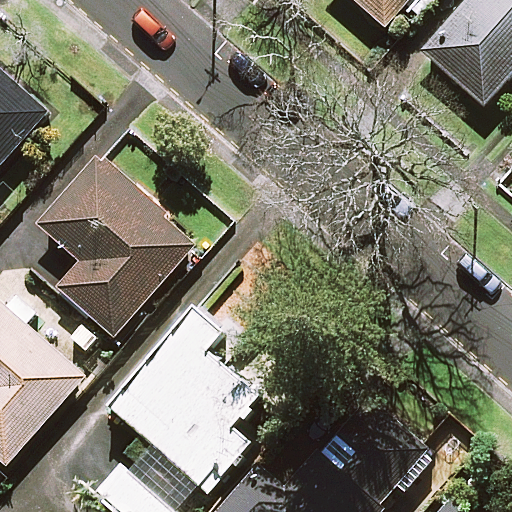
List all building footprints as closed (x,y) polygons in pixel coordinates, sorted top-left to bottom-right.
[(352,0),(388,31),(414,0),(352,0)] [(511,0),(472,0),(425,53),(486,108),(511,79),(511,0)] [(0,172),(51,116),(0,70),(0,172)] [(104,164),(99,159),(39,225),(82,264),(59,289),(115,339),(197,248),(166,220),(170,215),(108,160),(104,164)] [(89,381),(0,301),(0,461),(9,470),(89,381)] [(226,336),(201,314),(115,412),(210,496),(253,447),(235,431),(262,400),(210,355),(226,336)] [(385,511),(402,494),(322,423),(273,478),(262,468),(222,511),(385,511)] [(173,511),(126,467),(98,496),(114,511),(173,511)]
